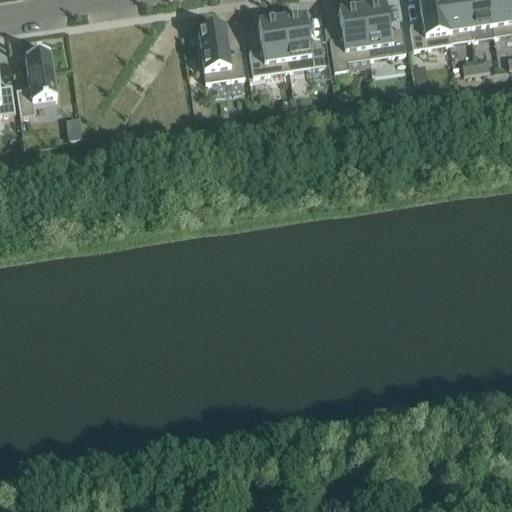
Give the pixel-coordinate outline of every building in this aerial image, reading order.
[(442,2),(443,1),(443,0),(418,4),(422,28),(409,30),(413,55),(450,49),(450,48),(449,49),(442,2)] [(470,36),(464,0),(452,0),(443,1),(442,2),(449,49),(450,48),(472,45),(471,36),(470,36)] [(493,32),(487,0),(464,0),(470,36),(471,36),(492,33),(493,32)] [(511,11),(510,0),(487,0),(493,32),(492,33),(493,42),(511,39),(511,11)] [(385,9),(361,12),(369,64),(405,59),(401,33),(389,35),(385,9)] [(369,64),(361,12),(338,16),(342,42),(329,44),(334,77),(348,75),(347,67),(369,64)] [(304,21),(281,24),(289,76),(325,71),(321,45),(308,47),(304,21)] [(289,76),(281,24),(258,28),(262,54),(249,56),(253,81),(289,76)] [(205,87),(205,88),(244,83),(241,57),(228,59),(224,33),(197,36),(199,50),(197,51),(199,65),(202,65),(203,76),(205,87)] [(56,104),(50,58),(45,59),(44,56),(29,59),(30,61),(25,62),(29,93),(16,96),(20,123),(35,120),(33,108),(56,104)] [(488,66),(475,68),(476,78),(489,76),(488,66)] [(476,78),(475,68),(462,70),(463,80),(476,78)] [(203,76),(194,78),(195,88),(205,87),(203,76)] [(0,120),(15,118),(11,91),(0,92),(0,120)]
